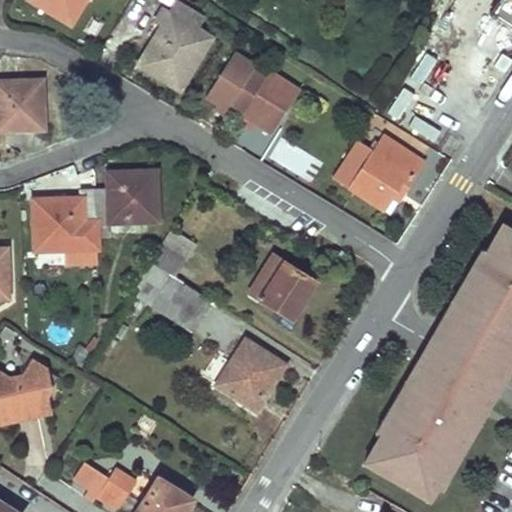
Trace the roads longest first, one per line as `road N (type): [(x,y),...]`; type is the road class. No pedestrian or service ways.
road 1 (residential): [(407,271),(146,106)]
road 2 (unclassified): [(380,313),(254,511)]
road 3 (unclassified): [(511,105),(407,271)]
road 4 (residential): [(146,106),(32,31),(0,28)]
road 5 (residential): [(1,170),(146,106)]
road 6 (residential): [(511,389),(380,313)]
